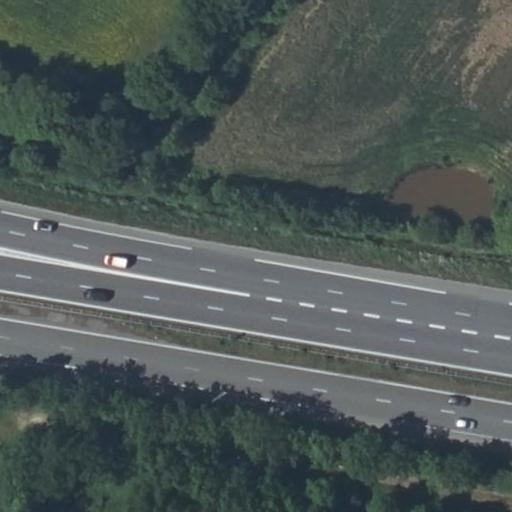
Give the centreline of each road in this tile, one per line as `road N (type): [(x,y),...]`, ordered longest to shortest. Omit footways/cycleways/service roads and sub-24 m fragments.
road 1 (trunk): [(0,336),(511,422)]
road 2 (unclassified): [(511,506),(24,418)]
road 3 (trunk): [(305,305),(195,267),(0,229)]
road 4 (trunk): [(305,305),(0,272)]
road 5 (trunk): [(511,339),(305,305)]
